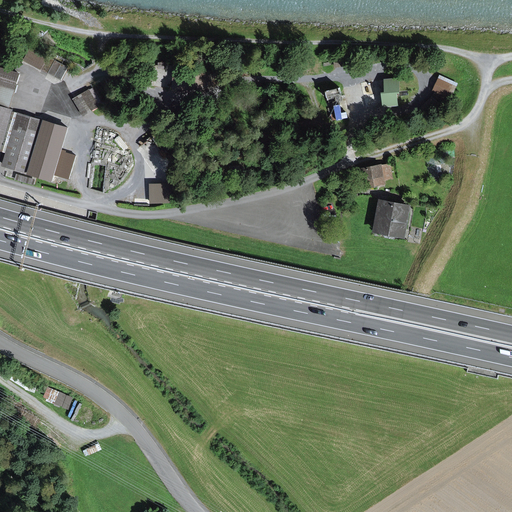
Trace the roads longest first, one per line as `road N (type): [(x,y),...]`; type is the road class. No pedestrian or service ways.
road 1 (motorway): [(511,335),(0,216)]
road 2 (motorway): [(0,240),(511,358)]
road 3 (track): [(0,10),(92,35),(388,43),(489,63),(511,59)]
road 4 (residential): [(0,342),(111,405),(197,511)]
road 5 (track): [(299,185),(454,130),(480,110),(489,63)]
road 6 (track): [(126,419),(109,433),(81,435),(0,381)]
